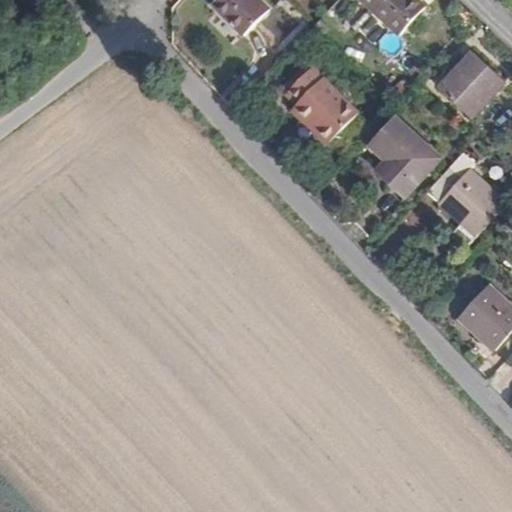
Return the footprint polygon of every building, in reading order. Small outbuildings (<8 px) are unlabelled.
[(270,9),(260,0),(216,0),(213,3),(244,35),(270,9)] [(426,6),(418,0),(360,0),(399,35),(426,6)] [(506,81),(474,52),(439,89),(472,119),(506,81)] [(287,93),(312,67),(308,63),(283,88),(287,93)] [(359,114),(312,67),(287,93),(297,104),(296,106),(307,117),(305,119),(330,143),(359,114)] [(326,147),(330,143),(305,119),(307,117),(296,106),(291,111),(326,147)] [(441,158),(396,118),(370,147),(387,162),(377,172),(405,198),(441,158)] [(464,154),(428,192),(461,223),(452,233),(467,247),(506,204),(470,170),(475,164),(464,154)] [(511,332),(511,307),(489,286),(459,318),(496,352),(511,333),(511,332)]
